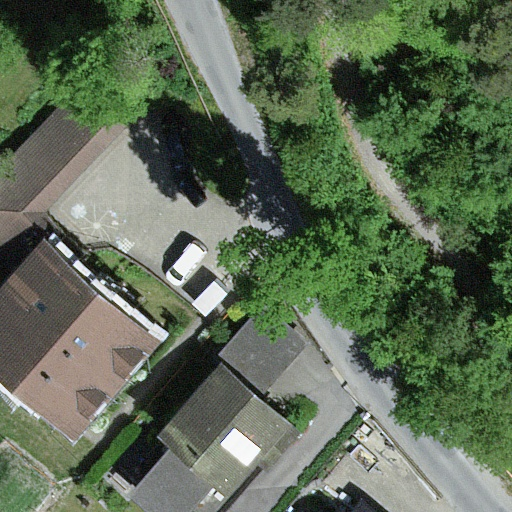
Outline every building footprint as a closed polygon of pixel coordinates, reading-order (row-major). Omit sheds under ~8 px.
[(0,253),(21,280),(58,237),(39,217),(129,125),(85,81),(0,172),(0,253)] [(0,356),(89,433),(173,336),(58,237),(21,280),(0,304),(0,356)] [(222,355),(228,364),(265,394),(311,341),(266,303),(222,355)] [(265,394),(228,364),(171,433),(180,440),(243,493),(268,463),(276,469),(308,430),(265,394)] [(227,511),(243,493),(180,440),(137,491),(161,511),(197,511),(199,510),(201,511),(227,511)]
